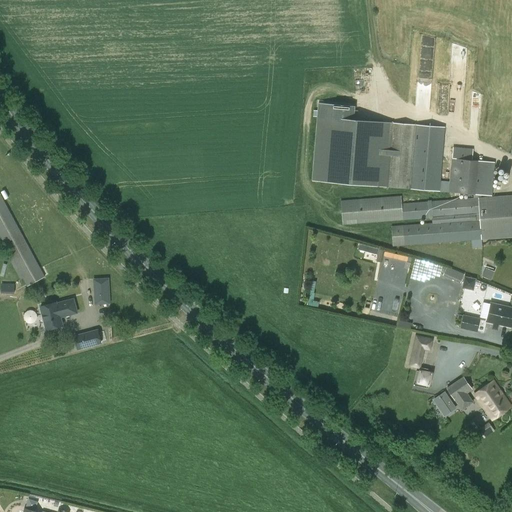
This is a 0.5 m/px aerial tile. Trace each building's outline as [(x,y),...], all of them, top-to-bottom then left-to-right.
[(312,181),(386,187),(391,123),(354,121),(355,106),(318,103),(312,181)] [(443,127),(391,123),(386,187),(409,189),(439,192),(449,192),(491,195),(493,162),(472,160),(473,149),(452,147),(452,158),(451,158),(450,181),(440,181),(443,127)] [(0,194),(0,193),(0,235),(27,286),(45,277),(0,194)] [(343,225),(432,217),(432,223),(403,227),(391,227),(393,246),(404,245),(472,240),(472,249),(481,248),(481,240),(511,237),(511,195),(478,198),(430,201),(401,203),(401,196),(341,200),(343,225)] [(443,275),(460,283),(464,274),(447,266),(443,275)] [(486,268),(482,276),(491,280),(494,272),(486,268)] [(465,275),(463,287),(475,289),(477,278),(465,275)] [(95,303),(110,303),(109,279),(94,279),(95,303)] [(41,307),(47,330),(63,326),(61,317),(78,313),(74,299),(57,304),(57,303),(41,307)] [(511,308),(491,304),(487,321),(511,326),(511,308)] [(460,328),(477,332),(481,318),(463,314),(460,328)] [(102,343),(98,330),(75,336),(78,349),(102,343)] [(410,366),(411,367),(421,369),(425,349),(431,350),(433,338),(415,335),(409,365),(410,366)] [(416,371),(413,385),(430,389),(433,374),(416,371)] [(463,376),(446,388),(462,410),(473,402),(467,393),(473,389),(463,376)] [(509,407),(493,382),(475,394),(491,419),(509,407)] [(433,400),(444,416),(456,408),(445,392),(433,400)]
